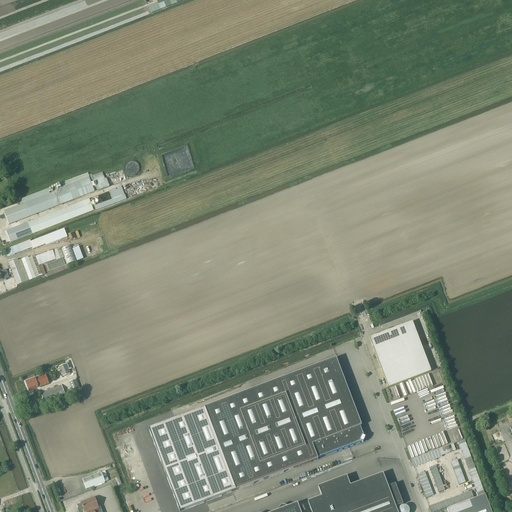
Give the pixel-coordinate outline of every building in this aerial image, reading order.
[(148,7),(151,14),(166,8),(163,1),(148,7)] [(90,177),(89,177),(90,178),(93,187),(96,186),(98,191),(109,187),(106,177),(104,178),(102,172),(95,175),(93,176),(90,177)] [(88,173),(60,184),(62,188),(68,186),(81,181),(85,179),(86,179),(90,178),(89,177),(88,173)] [(24,204),(4,212),(9,225),(62,204),(73,200),(79,198),(89,194),(95,192),(93,187),(90,178),(86,179),(85,179),(81,181),(68,186),(62,188),(61,188),(57,190),(57,191),(50,194),(49,189),(22,199),(24,204)] [(96,205),(96,206),(94,206),(96,211),(111,205),(127,199),(125,195),(124,195),(122,187),(110,191),(113,199),(96,205)] [(37,233),(94,211),(93,210),(93,207),(92,206),(95,205),(94,203),(94,202),(91,203),(89,199),(33,220),(6,231),(11,243),(37,233)] [(64,229),(31,242),(33,248),(33,250),(46,245),(46,246),(67,238),(64,229)] [(30,240),(5,250),(8,258),(33,248),(31,242),(30,240)] [(71,246),(61,249),(67,266),(77,262),(71,246)] [(79,247),(72,249),(77,261),(83,259),(79,247)] [(36,258),(39,266),(56,260),(57,261),(46,265),(49,271),(65,265),(63,259),(64,258),(61,248),(36,258)] [(36,258),(35,256),(29,258),(28,257),(19,261),(18,259),(8,263),(17,286),(43,276),(39,266),(36,258)] [(412,322),(369,338),(388,388),(431,372),(412,322)] [(336,359),(205,408),(236,491),(318,460),(318,458),(361,442),(363,443),(366,437),(364,437),(360,427),(362,426),(336,359)] [(67,364),(59,367),(63,377),(70,374),(69,370),(71,369),(69,361),(68,361),(66,362),(66,363),(67,364)] [(29,391),(49,383),(45,374),(26,382),(29,391)] [(76,379),(69,382),(72,391),(80,388),(76,379)] [(44,403),(65,395),(65,393),(62,387),(62,385),(41,393),(44,403)] [(105,471),(82,480),(86,489),(109,481),(105,471)] [(397,511),(396,508),(403,505),(395,484),(388,487),(383,474),(350,486),(347,477),(318,487),(319,488),(322,497),(308,502),(311,511),(300,511),(298,504),(289,507),(282,505),(276,511),(275,511),(397,511)] [(448,511),(491,511),(485,495),(447,509),(448,511)] [(81,504),(77,505),(80,511),(102,511),(101,508),(99,508),(95,497),(81,503),(81,504)]
